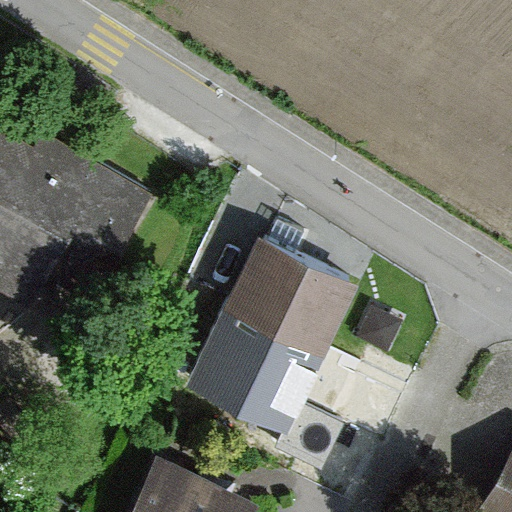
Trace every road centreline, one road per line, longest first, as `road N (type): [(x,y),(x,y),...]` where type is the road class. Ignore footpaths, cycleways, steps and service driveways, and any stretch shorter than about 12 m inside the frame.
road 1 (residential): [(486,287),(41,0)]
road 2 (residential): [(486,287),(374,511)]
